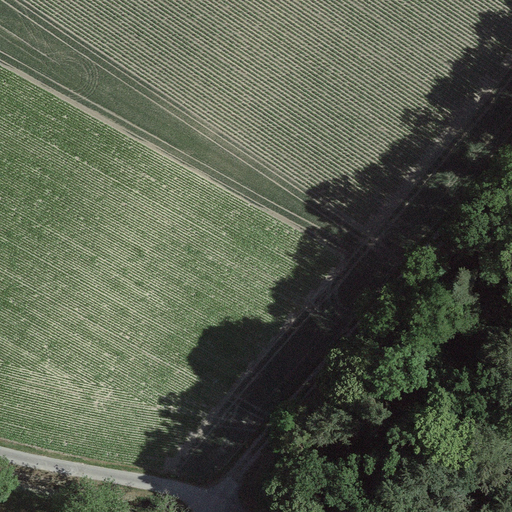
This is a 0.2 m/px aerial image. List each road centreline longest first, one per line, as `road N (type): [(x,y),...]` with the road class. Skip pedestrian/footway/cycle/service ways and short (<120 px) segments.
road 1 (track): [(511,132),(211,501)]
road 2 (track): [(211,501),(0,452)]
